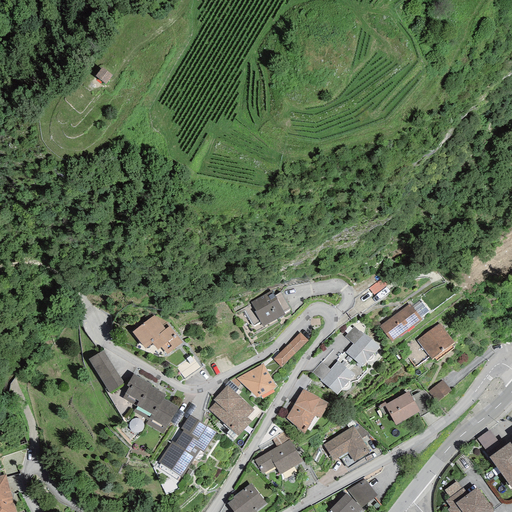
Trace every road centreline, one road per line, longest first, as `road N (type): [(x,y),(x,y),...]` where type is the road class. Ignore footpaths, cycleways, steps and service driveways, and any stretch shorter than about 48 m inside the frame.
road 1 (residential): [(74,287),(105,344),(196,389),(264,360),(309,311),(326,309),(325,327),(211,511)]
road 2 (residential): [(286,511),(423,437),(459,410),(487,369),(511,358)]
road 3 (residential): [(409,494),(511,389)]
